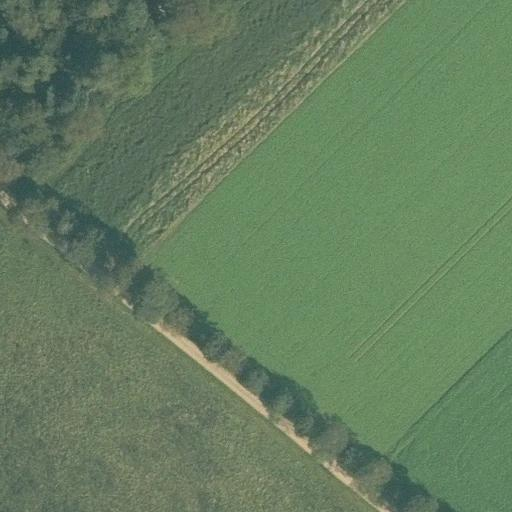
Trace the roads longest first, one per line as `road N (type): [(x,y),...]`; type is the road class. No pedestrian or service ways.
road 1 (track): [(398,511),(0,186)]
road 2 (track): [(248,0),(33,212)]
